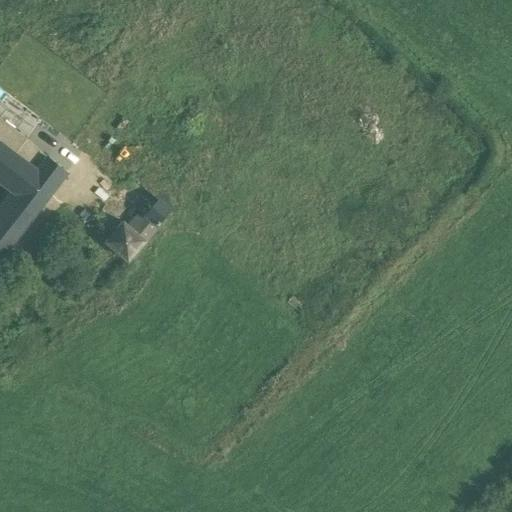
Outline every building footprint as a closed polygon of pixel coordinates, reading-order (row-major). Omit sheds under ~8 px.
[(25,138),(0,119),(0,145),(36,172),(47,158),(25,138)] [(36,172),(0,145),(0,179),(20,194),(36,172)] [(1,218),(0,219),(0,257),(66,172),(47,158),(36,172),(20,194),(1,218)] [(147,216),(146,217),(157,226),(170,211),(159,202),(147,216)] [(104,210),(91,225),(99,232),(112,217),(104,210)] [(142,212),(128,228),(144,242),(157,226),(146,217),(147,216),(142,212)] [(128,228),(122,223),(105,243),(127,261),(135,253),(137,251),(136,251),(144,242),(128,228)]
